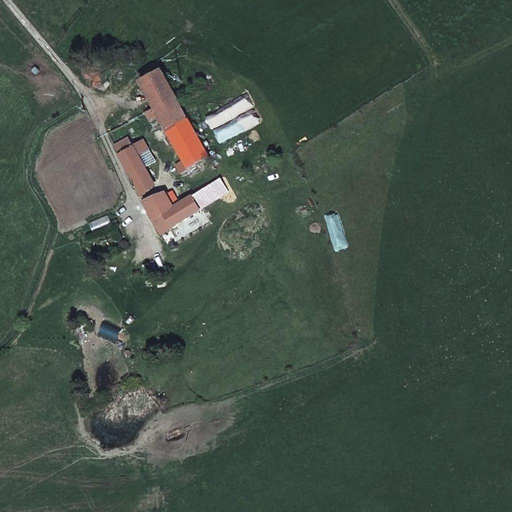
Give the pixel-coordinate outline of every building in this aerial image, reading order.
[(174,139),(195,127),(163,68),(141,81),(156,106),(147,111),(151,119),(160,114),(174,139)] [(195,127),(174,139),(186,160),(177,165),(182,173),(187,170),(191,176),(201,171),(198,164),(211,157),(195,127)] [(135,146),(130,137),(115,145),(120,155),(135,146)] [(149,149),(144,141),(135,146),(120,155),(131,177),(141,172),(147,168),(139,155),(149,149)] [(147,183),(141,172),(131,177),(142,197),(151,189),(147,183)] [(151,189),(155,179),(150,176),(147,183),(151,189)] [(154,220),(162,235),(216,199),(229,190),(222,177),(173,206),(154,220)] [(173,206),(164,191),(145,202),(154,220),(173,206)]
